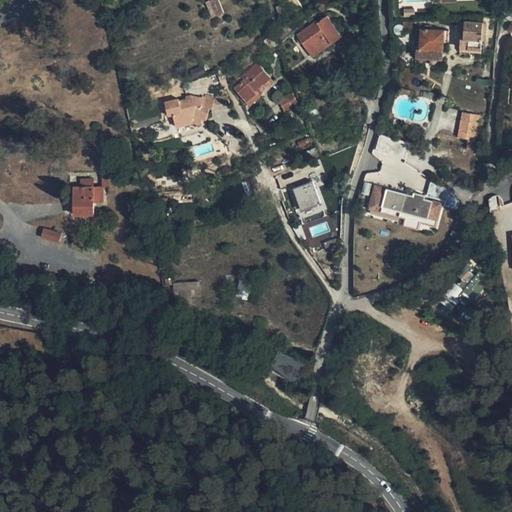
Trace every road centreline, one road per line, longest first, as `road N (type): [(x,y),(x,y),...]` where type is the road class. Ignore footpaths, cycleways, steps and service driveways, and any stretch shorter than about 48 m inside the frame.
road 1 (unclassified): [(0,311),(149,351),(309,435)]
road 2 (residential): [(342,307),(350,214),(379,107),(384,0)]
road 3 (residential): [(342,307),(441,265),(486,193),(511,180)]
road 4 (residential): [(309,435),(325,344),(342,307)]
road 5 (unclassified): [(309,435),(358,462),(401,511)]
